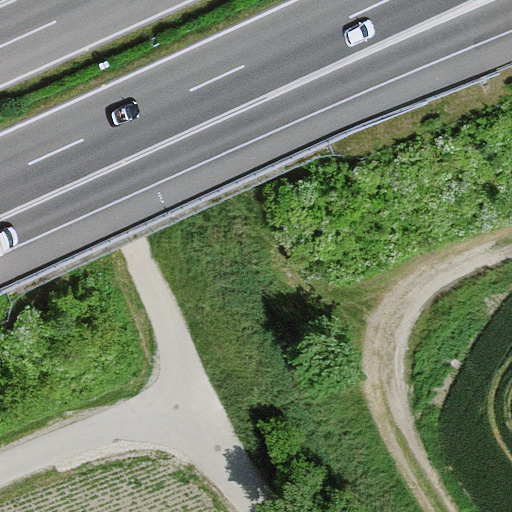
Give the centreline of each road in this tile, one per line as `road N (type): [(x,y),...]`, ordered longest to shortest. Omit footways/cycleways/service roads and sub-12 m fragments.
road 1 (motorway): [(0,190),(511,9)]
road 2 (motorway): [(0,176),(386,0)]
road 3 (track): [(438,511),(381,398),(371,340),(395,299),(511,242)]
road 4 (track): [(253,511),(208,449),(178,430),(139,423),(99,429),(0,468)]
road 5 (track): [(131,248),(17,0)]
road 6 (track): [(131,248),(171,336),(178,430)]
